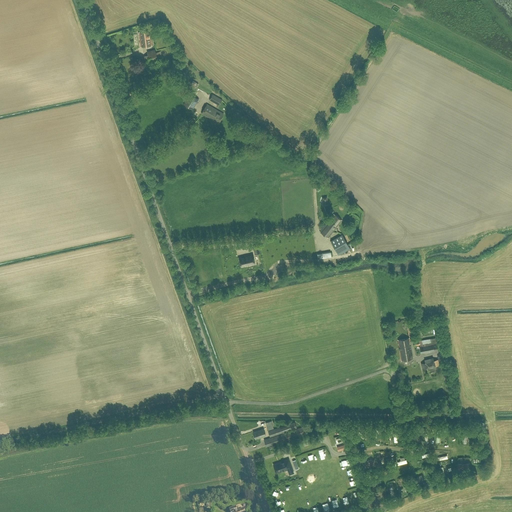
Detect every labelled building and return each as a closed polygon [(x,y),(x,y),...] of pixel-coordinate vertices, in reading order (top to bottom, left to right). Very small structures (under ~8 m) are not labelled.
[(140,46),(151,45),(150,31),(139,32),(140,46)] [(144,56),(147,67),(159,63),(157,58),(163,57),(161,51),(156,52),(155,49),(147,51),(147,54),(144,56)] [(198,99),(190,94),(184,105),(192,109),(198,99)] [(219,105),(222,99),(212,94),(209,100),(219,105)] [(219,122),(224,113),(207,103),(202,113),(219,122)] [(329,238),(343,220),(334,213),(320,231),(329,238)] [(277,250),(313,245),(311,235),(275,240),(277,250)] [(342,235),(330,241),(338,255),(350,249),(342,235)] [(313,245),(278,249),(279,260),(292,259),(292,256),(314,253),(313,245)] [(255,263),(253,255),(244,257),(245,257),(239,258),(241,266),(246,265),(255,263)] [(401,360),(412,358),(409,337),(398,339),(401,360)] [(438,352),(435,337),(413,341),(414,345),(419,344),(421,353),(429,351),(430,354),(438,352)] [(426,368),(427,373),(436,371),(435,365),(439,364),(438,359),(433,360),(433,357),(424,359),(425,362),(421,363),(422,369),(426,368)] [(274,428),(271,421),(265,422),(270,436),(296,427),(294,421),(274,428)] [(305,426),(264,439),(266,447),(307,432),(305,426)] [(255,439),(266,435),(263,428),(253,432),(255,439)] [(419,440),(418,432),(411,433),(412,442),(419,440)] [(273,464),(276,473),(288,469),(289,474),(293,473),(288,459),(273,464)] [(317,477),(311,475),(309,481),(315,483),(317,477)] [(423,478),(422,475),(414,478),(416,483),(419,482),(418,480),(423,478)]
